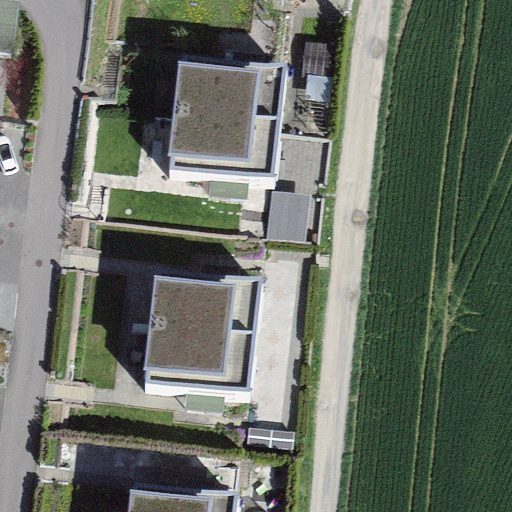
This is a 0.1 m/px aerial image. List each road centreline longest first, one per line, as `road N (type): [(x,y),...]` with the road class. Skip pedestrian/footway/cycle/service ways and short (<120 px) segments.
road 1 (residential): [(48,0),(71,18),(14,511)]
road 2 (residential): [(374,0),(322,511)]
